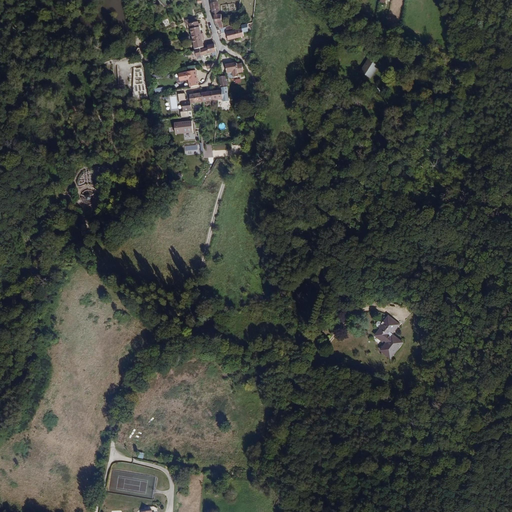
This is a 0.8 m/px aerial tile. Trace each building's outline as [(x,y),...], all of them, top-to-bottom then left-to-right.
[(207,12),(205,12),(199,14),(200,20),(208,18),(207,12)] [(219,19),(220,28),(230,26),(235,26),(234,18),(224,18),(219,19)] [(197,47),(198,51),(201,51),(205,51),(203,41),(206,40),(206,37),(202,38),(200,29),(196,30),(195,24),(189,26),(194,48),(197,47)] [(249,39),(248,37),(248,32),(238,34),(232,35),(233,42),(249,39)] [(219,53),(216,46),(211,47),(210,50),(205,51),(201,51),(202,56),(219,53)] [(390,48),(388,54),(392,56),(394,57),(397,52),(390,48)] [(372,60),(367,57),(357,72),(366,79),(376,63),(372,60)] [(240,72),(246,70),(245,65),(237,66),(237,64),(226,66),(227,72),(229,72),(234,72),(235,76),(240,75),(240,72)] [(192,86),(200,84),(198,74),(189,77),(192,86)] [(222,83),(229,82),(228,76),(225,77),(224,74),(220,74),(222,83)] [(137,97),(144,96),(143,82),(135,82),(137,97)] [(213,98),(224,97),(223,89),(212,90),(213,98)] [(202,92),(204,100),(213,98),(212,90),(202,92)] [(192,102),(204,100),(202,92),(190,94),(191,100),(187,100),(188,102),(192,102)] [(192,106),(192,102),(188,102),(187,100),(185,100),(182,101),(183,102),(184,111),(192,110),(193,110),(192,106)] [(361,320),(375,321),(381,314),(372,306),(370,306),(362,315),(364,317),(361,320)] [(362,335),(366,339),(377,339),(385,331),(382,328),(380,329),(373,323),(375,321),(361,320),(359,321),(366,327),(368,325),(372,329),(369,333),(366,331),(362,335)] [(146,491),(147,482),(140,481),(119,479),(118,488),(146,491)]
